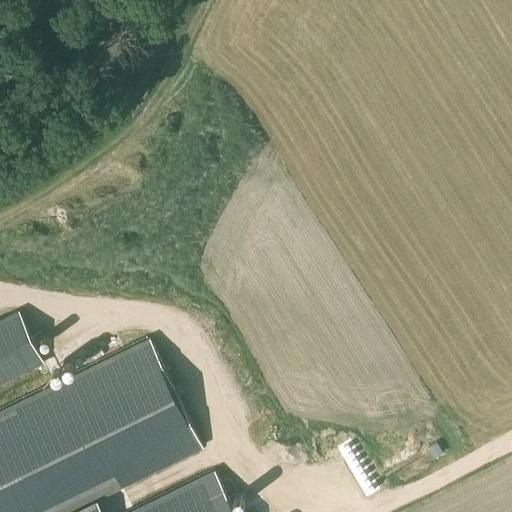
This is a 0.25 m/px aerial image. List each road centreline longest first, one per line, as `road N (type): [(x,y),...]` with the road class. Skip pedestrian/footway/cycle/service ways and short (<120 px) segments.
road 1 (track): [(0,216),(127,144),(206,0)]
road 2 (unknown): [(278,511),(254,471),(225,387),(182,317)]
road 3 (unknown): [(511,429),(373,511)]
